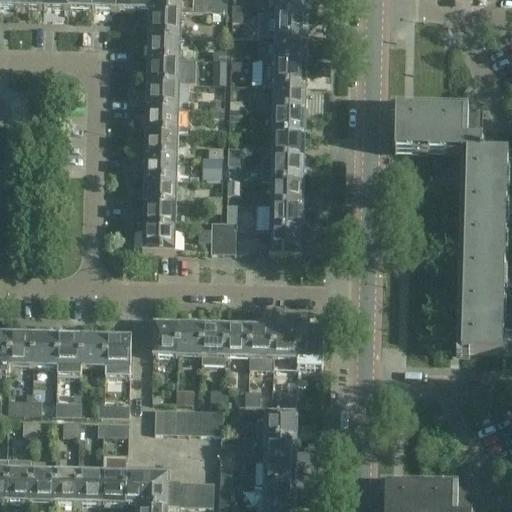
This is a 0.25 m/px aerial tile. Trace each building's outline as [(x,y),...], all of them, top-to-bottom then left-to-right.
[(0,0),(0,10),(20,11),(19,0),(0,0)] [(44,12),(43,0),(19,0),(20,11),(44,12)] [(68,13),(67,0),(43,0),(44,12),(68,13)] [(92,13),(91,0),(67,0),(68,13),(92,13)] [(116,14),(115,0),(91,0),(92,13),(116,14)] [(140,15),(140,0),(115,0),(116,14),(140,15)] [(181,9),(181,0),(140,0),(140,15),(149,15),(181,16),(181,9)] [(193,10),(193,0),(181,0),(181,9),(193,10)] [(204,10),(204,0),(193,0),(193,10),(204,10)] [(215,17),(215,0),(204,0),(204,10),(204,17),(215,17)] [(227,0),(215,0),(215,17),(227,17),(227,6),(227,0)] [(308,21),(308,0),(276,0),(275,20),(308,21)] [(232,10),(232,19),(246,20),(247,11),(232,10)] [(180,41),(181,16),(149,15),(148,40),(180,41)] [(246,28),(246,20),(232,19),(232,27),(246,28)] [(307,44),(308,21),(275,20),(275,44),(307,44)] [(180,65),(180,41),(148,40),(148,64),(180,65)] [(307,67),(307,44),(275,44),(274,67),(307,67)] [(211,57),(211,65),(225,66),(225,58),(211,57)] [(179,89),(180,65),(148,64),(147,88),(179,89)] [(226,67),(213,66),(212,89),(225,90),(226,90),(226,67)] [(245,75),(245,66),(231,66),(230,75),(245,75)] [(306,91),(307,67),(274,67),(274,90),(306,91)] [(178,112),(179,89),(147,88),(146,111),(178,112)] [(305,115),(306,91),(274,90),(273,115),(305,115)] [(224,113),(224,106),(210,105),(209,113),(224,113)] [(229,106),(229,114),(244,114),(244,106),(229,106)] [(178,136),(178,112),(146,111),(146,136),(178,136)] [(506,243),(506,227),(509,227),(509,210),(507,210),(508,194),(510,194),(510,177),(508,177),(509,162),(507,162),(495,162),(496,137),(496,135),(482,135),(482,115),(408,113),(391,112),(391,125),(396,125),(395,159),(397,159),(397,157),(406,157),(411,157),(411,160),(428,160),(428,158),(462,160),(456,364),(469,364),(469,359),(502,360),(502,359),(505,359),(505,342),(503,342),(503,326),(506,326),(506,309),(504,309),(504,293),(507,293),(507,276),(505,276),(505,260),(508,260),(508,243),(506,243)] [(223,123),(224,113),(209,113),(209,122),(223,123)] [(243,123),(244,114),(229,114),(229,123),(243,123)] [(305,140),(305,115),(273,115),(272,139),(305,140)] [(177,160),(178,136),(146,136),(145,159),(177,160)] [(507,162),(508,137),(496,137),(495,162),(507,162)] [(304,164),(305,140),(272,139),(272,163),(304,164)] [(222,161),(223,153),(208,152),(208,161),(222,161)] [(228,153),(228,162),(242,162),(243,154),(228,153)] [(177,184),(177,160),(145,159),(144,183),(177,184)] [(242,170),(242,162),(228,162),(228,170),(242,170)] [(222,163),(203,163),(202,184),(221,184),(222,163)] [(303,187),(304,164),(272,163),(262,163),(261,186),(271,186),(303,187)] [(176,208),(177,184),(144,183),(144,208),(176,208)] [(227,185),(227,198),(240,198),(240,186),(227,185)] [(303,211),(303,187),(271,186),(270,210),(303,211)] [(207,200),(207,209),(221,209),(221,200),(207,200)] [(175,233),(176,208),(144,208),(143,232),(175,233)] [(221,218),(221,209),(207,209),(206,217),(221,218)] [(237,210),(226,210),(226,228),(236,227),(237,210)] [(302,236),(303,211),(270,210),(270,235),(302,236)] [(222,259),(223,227),(211,226),(211,258),(222,259)] [(235,259),(236,234),(236,227),(226,228),(223,227),(222,259),(235,259)] [(175,257),(175,233),(143,232),(142,256),(142,257),(159,257),(175,258),(175,257)] [(301,260),(302,236),(270,235),(269,259),(269,260),(302,261),(302,260),(301,260)] [(177,361),(178,329),(154,328),(153,361),(177,361)] [(201,362),(202,330),(178,329),(177,361),(201,362)] [(225,363),(226,330),(202,330),(201,362),(201,370),(225,371),(225,363)] [(249,363),(250,331),(226,330),(225,363),(249,363)] [(273,364),(274,332),(250,331),(249,363),(273,364)] [(298,365),(299,333),(274,332),(273,364),(298,365)] [(323,333),(299,333),(298,365),(322,365),(322,366),(323,366),(323,333)] [(0,370),(8,371),(9,339),(0,338),(0,370)] [(33,372),(33,339),(9,339),(8,371),(33,372)] [(57,372),(57,340),(33,339),(33,372),(57,372)] [(80,373),(81,341),(57,340),(57,372),(56,382),(80,382),(80,373)] [(104,374),(105,341),(81,341),(80,373),(104,374)] [(130,342),(105,341),(104,374),(129,374),(129,375),(130,375),(131,342),(130,342)] [(184,410),(184,396),(176,396),(175,409),(184,410)] [(193,396),(184,396),(184,410),(192,410),(193,396)] [(219,411),(219,397),(211,396),(210,410),(219,411)] [(228,397),(225,397),(219,397),(219,411),(227,411),(228,397)] [(253,412),(254,398),(245,397),(245,411),(253,412)] [(262,398),(254,398),(253,412),(261,412),(262,398)] [(288,413),(288,398),(280,398),(279,412),(288,413)] [(296,413),(297,399),(288,398),(288,413),(296,413)] [(31,421),(32,407),(24,407),(23,421),(31,421)] [(40,407),(32,407),(31,421),(40,421),(40,407)] [(71,422),(72,408),(64,408),(63,422),(71,422)] [(80,422),(80,409),(72,408),(71,422),(80,422)] [(106,422),(107,410),(98,409),(98,422),(106,422)] [(129,410),(107,410),(106,422),(129,423),(129,410)] [(166,439),(167,415),(155,415),(155,439),(166,439)] [(177,439),(178,415),(167,415),(166,439),(177,439)] [(188,440),(189,416),(178,415),(177,439),(188,440)] [(200,440),(200,416),(189,416),(188,440),(200,440)] [(211,440),(212,416),(200,416),(200,440),(211,440)] [(223,416),(212,416),(211,440),(222,441),(223,416)] [(265,419),(264,442),(296,442),(297,419),(298,418),(264,418),(264,419),(265,419)] [(31,440),(31,427),(23,426),(23,440),(31,440)] [(40,427),(31,427),(31,440),(39,440),(40,427)] [(71,441),(71,428),(62,427),(62,441),(71,441)] [(80,428),(71,428),(71,441),(79,441),(80,428)] [(106,441),(106,428),(98,428),(98,441),(106,441)] [(129,429),(106,428),(106,441),(129,442),(129,429)] [(296,467),(296,442),(264,442),(264,466),(296,467)] [(221,457),(220,465),(235,466),(235,458),(221,457)] [(29,507),(31,475),(31,466),(6,465),(5,507),(29,507)] [(235,474),(235,466),(220,465),(220,474),(235,474)] [(295,491),(296,467),(264,466),(263,490),(295,491)] [(53,508),(54,476),(31,475),(29,507),(53,508)] [(77,509),(78,477),(54,476),(53,508),(77,509)] [(101,509),(101,477),(78,477),(77,509),(101,509)] [(127,510),(127,478),(101,477),(101,509),(127,510)] [(168,511),(169,487),(169,479),(127,478),(127,510),(136,510),(168,511)] [(179,504),(180,487),(169,487),(168,511),(169,511),(179,511),(179,504)] [(191,505),(191,488),(180,487),(179,504),(191,505)] [(202,505),(202,488),(191,488),(191,505),(202,505)] [(212,511),(214,488),(202,488),(202,505),(201,511),(212,511)] [(471,511),(472,492),(396,490),(381,489),(380,502),(385,502),(384,511),(471,511)] [(294,511),(295,491),(263,490),(262,511),(294,511)]
